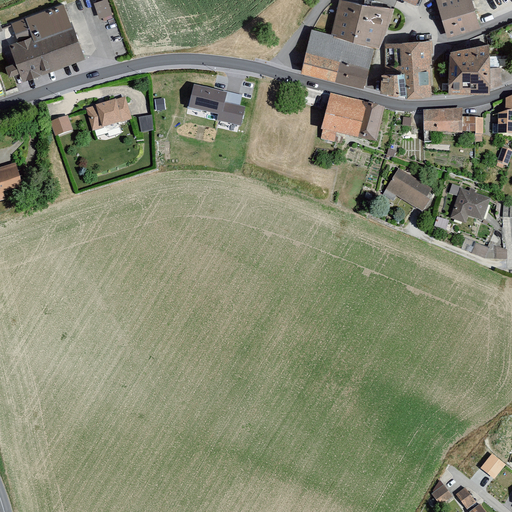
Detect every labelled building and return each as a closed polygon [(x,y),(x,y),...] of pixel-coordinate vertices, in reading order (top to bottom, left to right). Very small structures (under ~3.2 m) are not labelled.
[(99,0),(93,2),(99,18),(112,14),(107,0),(99,0)] [(341,0),(339,0),(332,33),(374,43),(382,45),(391,7),(341,0)] [(472,0),(437,0),(448,35),(480,26),(472,0)] [(83,57),(63,2),(11,22),(18,40),(9,43),(15,60),(5,64),(9,74),(19,70),(23,80),(83,57)] [(332,33),(312,28),(301,70),(363,86),(374,43),(332,33)] [(433,40),(385,44),(386,71),(381,72),(381,91),(406,96),(437,96),(433,40)] [(448,92),(489,92),(489,42),(448,49),(448,92)] [(232,107),(234,95),(200,89),(195,113),(223,118),(222,125),(247,129),(250,110),(232,107)] [(367,102),(331,93),(322,128),(358,137),(367,102)] [(124,96),(86,108),(93,130),(131,118),(124,96)] [(511,96),(506,99),(506,111),(498,114),(497,136),(511,136),(511,96)] [(367,102),(358,137),(376,141),(384,106),(367,102)] [(459,110),(423,110),(422,144),(433,144),(433,134),(474,135),(474,144),(483,144),(483,120),(459,120),(459,110)] [(55,134),(72,131),(69,115),(52,119),(55,134)] [(139,117),(141,132),(154,130),(152,115),(139,117)] [(511,151),(503,148),(497,161),(508,165),(511,155),(511,151)] [(14,163),(0,167),(0,200),(5,199),(3,191),(21,185),(14,163)] [(386,189),(423,212),(436,192),(399,169),(386,189)] [(490,198),(461,188),(451,217),(467,222),(469,216),(483,220),(490,198)] [(474,243),(473,255),(507,259),(509,247),(474,243)] [(492,454),(481,468),(494,479),(506,464),(492,454)] [(432,495),(441,507),(453,499),(445,487),(432,495)] [(456,495),(468,511),(478,503),(465,487),(456,495)]
